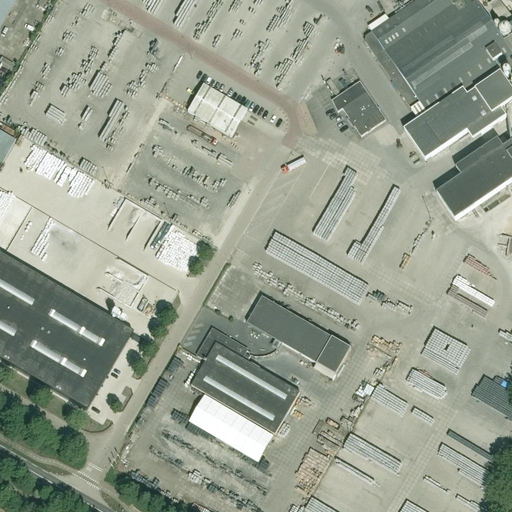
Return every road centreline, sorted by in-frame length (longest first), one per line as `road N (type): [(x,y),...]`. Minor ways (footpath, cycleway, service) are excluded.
road 1 (unclassified): [(104,452),(224,254)]
road 2 (unclassified): [(0,391),(104,452)]
